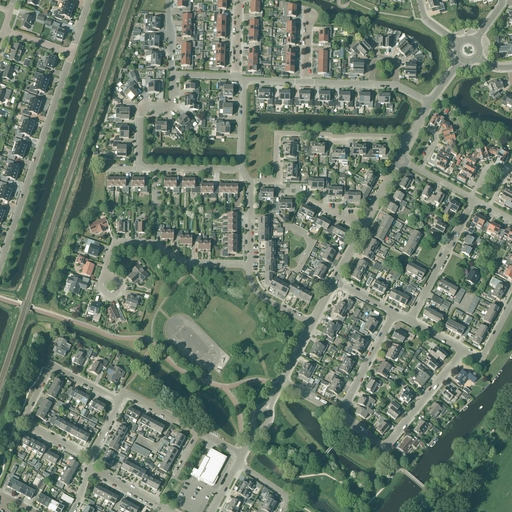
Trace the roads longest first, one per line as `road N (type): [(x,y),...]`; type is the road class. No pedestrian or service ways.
road 1 (residential): [(0,266),(71,53)]
road 2 (residential): [(90,458),(21,422),(50,366),(118,401)]
road 3 (residential): [(340,412),(384,449),(463,350)]
road 4 (residential): [(277,181),(277,134),(409,142)]
road 5 (residential): [(104,272),(113,242),(151,242),(191,263),(249,265)]
road 6 (residential): [(407,321),(473,200)]
road 7 (residential): [(138,168),(142,108),(170,108),(173,75)]
